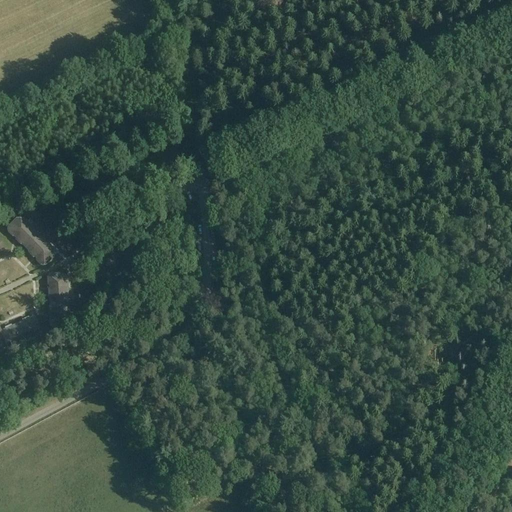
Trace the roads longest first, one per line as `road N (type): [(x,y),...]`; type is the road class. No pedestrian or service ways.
road 1 (track): [(66,261),(115,215),(511,29)]
road 2 (unclassified): [(195,142),(207,274),(196,315),(163,350),(0,436)]
road 3 (track): [(170,0),(192,88),(195,142)]
